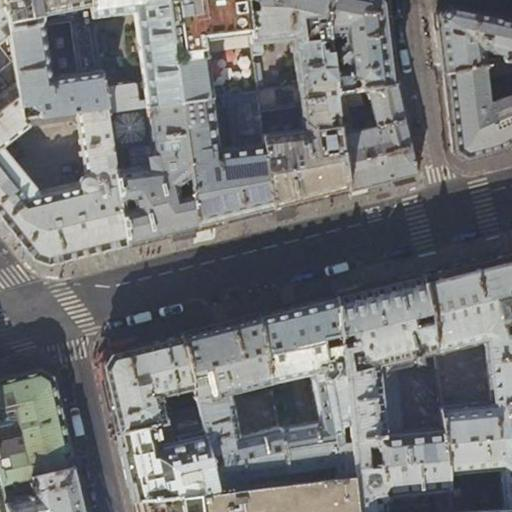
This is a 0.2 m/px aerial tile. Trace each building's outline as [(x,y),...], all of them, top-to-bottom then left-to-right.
[(1,0),(0,0),(0,39),(8,33),(1,0)] [(13,62),(18,96),(19,106),(29,105),(42,109),(43,114),(104,106),(101,86),(91,17),(88,0),(1,0),(8,33),(13,62)] [(88,0),(91,17),(133,12),(146,100),(147,106),(178,101),(164,0),(88,0)] [(164,0),(178,101),(210,97),(220,96),(257,91),(257,88),(253,62),(251,65),(245,70),(234,74),(222,75),(215,73),(207,69),(204,52),(252,46),(245,0),(164,0)] [(245,0),(252,46),(253,55),(260,54),(262,54),(263,53),(264,51),(263,42),(289,38),(290,52),(293,52),(296,82),(332,78),(331,71),(327,38),(324,16),(327,0),(245,0)] [(327,0),(324,16),(327,38),(342,36),(343,41),(342,41),(336,48),(337,60),(344,64),(346,64),(346,69),(331,71),(332,78),(334,92),(347,90),(354,89),(393,83),(388,39),(383,1),(382,0),(327,0)] [(503,59),(511,57),(511,19),(488,14),(446,5),(435,16),(438,41),(442,73),(485,63),(483,49),(502,52),(503,59)] [(511,9),(490,5),(488,14),(511,19),(511,9)] [(13,62),(0,46),(0,109),(18,96),(13,62)] [(511,150),(511,57),(503,59),(485,63),(442,73),(446,112),(451,151),(464,160),(481,157),(510,151),(511,150)] [(334,92),(332,78),(296,82),(257,88),(257,91),(259,110),(299,105),(301,118),(298,119),(299,128),(262,133),(271,208),(307,200),(346,191),(337,124),(327,125),(326,117),(328,117),(330,115),(331,113),(331,112),(336,111),(334,92)] [(132,82),(101,86),(104,106),(105,111),(147,106),(146,100),(140,100),(138,85),(132,82)] [(393,83),(354,89),(358,104),(370,103),(375,124),(352,129),(346,106),(350,106),(347,90),(334,92),(336,111),(337,124),(346,191),(380,183),(417,173),(405,122),(396,83),(393,83)] [(257,91),(220,96),(222,106),(231,105),(236,146),(217,148),(210,97),(178,101),(195,227),(231,218),(271,208),(262,133),(259,110),(257,91)] [(21,118),(19,106),(18,96),(0,109),(0,217),(33,259),(47,264),(77,257),(126,244),(113,163),(110,141),(105,111),(104,106),(43,114),(21,118)] [(126,244),(144,240),(160,236),(181,231),(195,227),(178,101),(147,106),(105,111),(110,141),(117,147),(131,145),(135,167),(119,169),(118,162),(113,163),(126,244)] [(458,264),(420,273),(427,313),(428,321),(433,351),(483,338),(490,403),(511,400),(511,258),(511,250),(458,264)] [(445,511),(449,511),(440,427),(385,432),(378,364),(433,351),(428,321),(410,325),(408,317),(427,313),(420,273),(399,279),(355,290),(334,295),(337,334),(348,332),(350,343),(338,346),(345,415),(351,474),(355,511),(445,511)] [(288,307),(257,315),(269,382),(308,372),(316,420),(345,415),(338,346),(337,334),(334,295),(288,307)] [(215,325),(179,334),(192,389),(196,407),(198,414),(201,425),(232,417),(228,393),(269,382),(257,315),(215,325)] [(179,334),(137,345),(110,351),(108,352),(100,366),(106,392),(115,432),(198,414),(196,407),(179,412),(180,413),(171,414),(170,407),(161,408),(160,402),(161,400),(162,399),(162,396),(192,389),(179,334)] [(110,351),(137,345),(135,338),(108,345),(110,351)] [(15,375),(0,379),(0,479),(1,484),(14,481),(15,491),(34,487),(32,476),(73,467),(61,417),(52,378),(39,369),(15,375)] [(511,400),(490,403),(438,407),(440,427),(449,511),(511,508),(511,428),(511,422),(511,421),(511,400)] [(208,454),(201,425),(198,414),(115,432),(123,464),(131,500),(217,490),(211,465),(208,454)] [(351,474),(345,415),(316,420),(277,427),(287,482),(306,479),(304,468),(315,466),(317,477),(351,474)] [(236,437),(232,417),(201,425),(208,454),(217,452),(220,463),(211,465),(217,490),(287,482),(277,427),(236,437)] [(83,511),(73,467),(32,476),(34,487),(15,491),(3,494),(7,511),(83,511)] [(355,511),(351,474),(317,477),(306,479),(287,482),(217,490),(131,500),(133,511),(355,511)]
